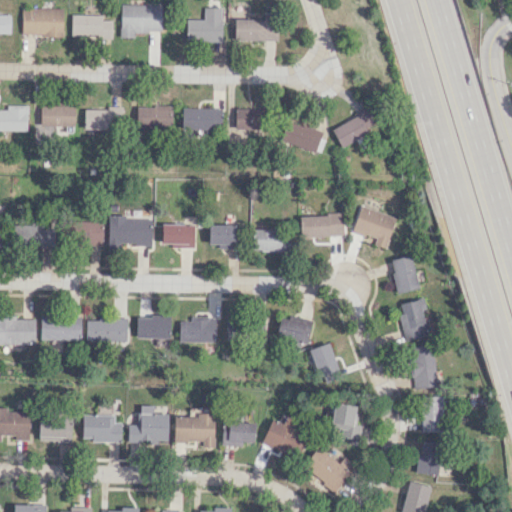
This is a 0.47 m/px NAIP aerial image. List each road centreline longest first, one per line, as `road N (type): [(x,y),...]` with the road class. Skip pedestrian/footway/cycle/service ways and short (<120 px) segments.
road 1 (residential): [(0,277),(329,283),(351,303),(374,373)]
road 2 (trunk): [(400,0),(511,369)]
road 3 (residential): [(300,511),(248,479),(0,473)]
road 4 (residential): [(0,69),(302,73)]
road 5 (trunk): [(511,267),(431,0)]
road 6 (residential): [(374,373),(389,416),(385,445),(369,483),(344,511)]
road 7 (tertiary): [(510,19),(497,27),(489,51),(511,141)]
